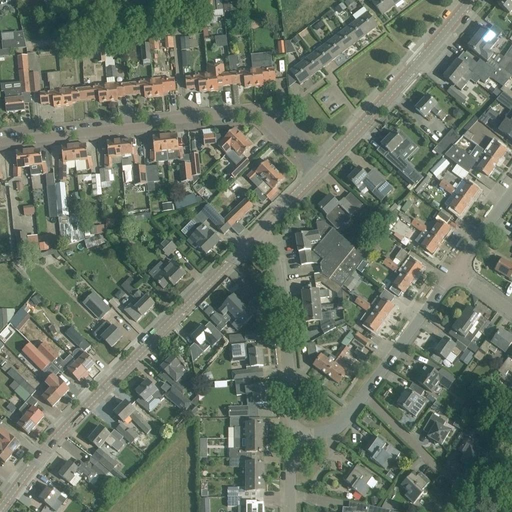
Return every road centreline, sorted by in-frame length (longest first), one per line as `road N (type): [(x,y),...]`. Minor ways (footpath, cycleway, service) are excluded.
road 1 (unclassified): [(0,506),(265,226)]
road 2 (unclassified): [(317,170),(469,0)]
road 3 (unclassified): [(301,432),(289,417),(265,226)]
road 4 (residential): [(183,118),(0,137)]
road 5 (residential): [(317,170),(256,113),(183,118)]
road 6 (residential): [(363,394),(453,270)]
road 7 (residential): [(459,511),(437,467),(363,394)]
road 8 (residential): [(27,34),(174,23)]
